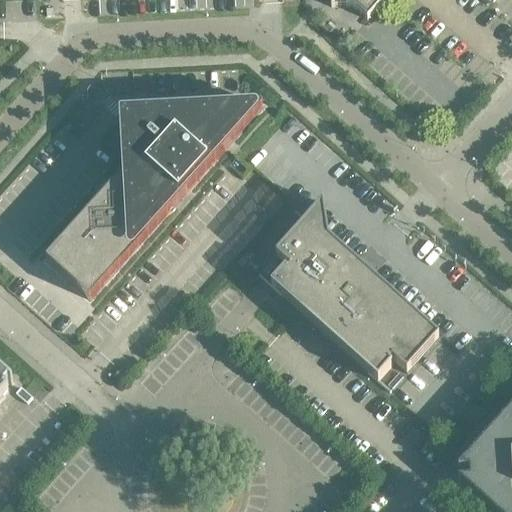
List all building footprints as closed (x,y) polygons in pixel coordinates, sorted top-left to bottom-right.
[(330,0),(331,8),(351,7),(367,21),(385,0),(330,0)] [(265,107),(135,114),(119,115),(122,176),(45,262),(89,302),(265,107)] [(358,269),(329,242),(322,205),(307,222),(295,211),(294,213),(306,224),(276,258),(290,271),(287,274),(285,272),(272,286),(260,275),(258,277),(387,392),(388,391),(379,382),(392,368),(389,365),(392,362),(406,375),(438,340),(365,275),(368,271),(361,265),(358,269)] [(237,263),(242,268),(248,262),(242,257),(237,263)] [(0,402),(8,393),(4,389),(8,384),(11,386),(13,384),(0,372),(0,402)] [(511,511),(511,409),(467,460),(468,461),(469,491),(468,492),(491,511),(511,511)]
